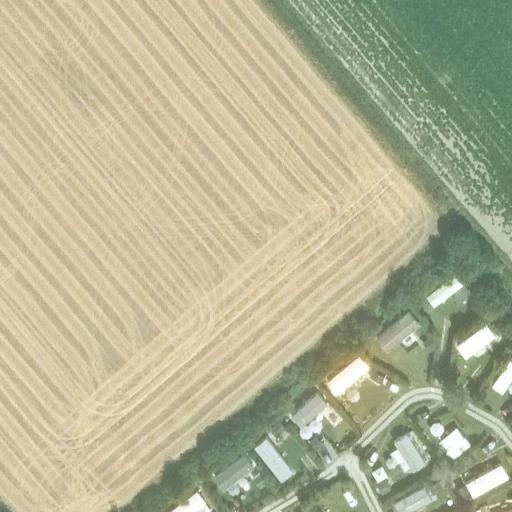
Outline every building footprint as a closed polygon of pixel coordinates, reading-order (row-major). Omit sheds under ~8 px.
[(447,277),(415,297),(422,308),(454,289),(447,277)] [(377,355),(407,333),(396,319),(367,340),(377,355)] [(456,362),(486,339),(476,327),(446,350),(456,362)] [(352,358),(318,381),(327,395),(361,372),(352,358)] [(496,398),(509,367),(495,362),(483,393),(496,398)] [(460,431),(432,453),(440,464),(468,443),(460,431)] [(382,447),(404,477),(417,467),(395,437),(382,447)] [(192,493),(160,511),(194,511),(201,508),(192,493)]
